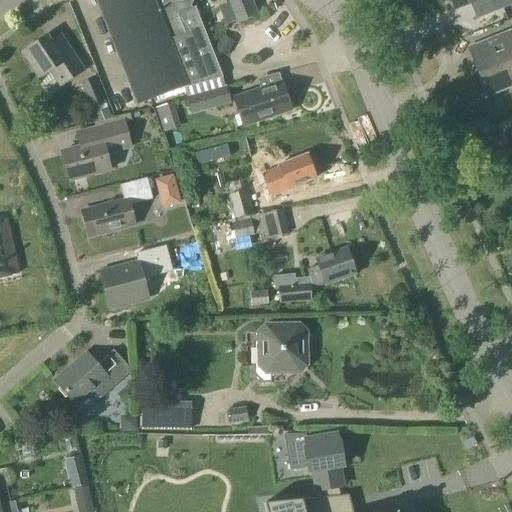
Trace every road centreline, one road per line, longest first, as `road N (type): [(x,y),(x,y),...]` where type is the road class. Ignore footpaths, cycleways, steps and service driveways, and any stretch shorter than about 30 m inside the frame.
road 1 (tertiary): [(511,408),(336,0)]
road 2 (residential): [(0,389),(77,314),(45,190),(0,96)]
